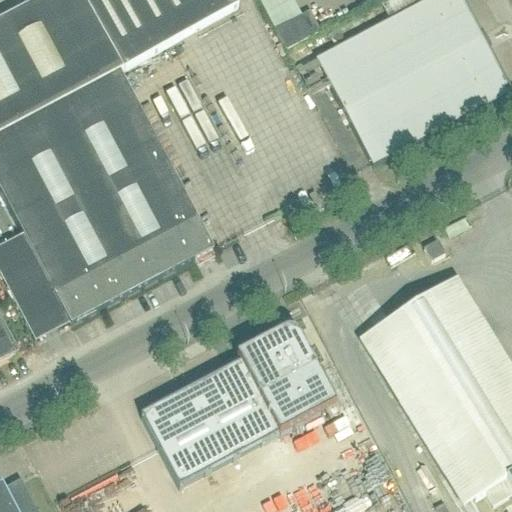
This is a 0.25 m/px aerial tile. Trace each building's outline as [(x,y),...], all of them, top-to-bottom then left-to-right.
[(212,256),(118,78),(238,14),(230,0),(46,0),(0,25),(0,199),(69,331),(212,256)] [(438,0),(315,65),(371,172),(509,99),(457,0),(438,0)] [(309,18),(275,35),(285,55),(319,37),(309,18)] [(426,258),(431,267),(444,260),(439,251),(426,258)] [(370,339),(474,506),(505,487),(511,497),(511,377),(455,286),(370,339)] [(0,368),(17,359),(0,327),(0,368)] [(260,351),(263,357),(139,422),(177,495),(321,419),(334,412),(315,377),(297,344),(296,342),(294,340),(291,339),(289,338),(287,338),(285,339),(284,339),(283,339),(260,351)] [(0,511),(32,511),(19,486),(0,496),(0,511)]
